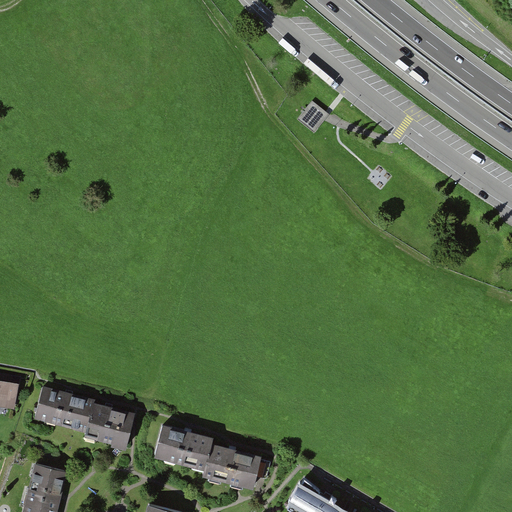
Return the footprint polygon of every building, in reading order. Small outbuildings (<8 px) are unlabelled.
[(313,100),(299,118),(316,131),(328,116),(330,113),(328,111),(313,100)] [(0,407),(14,411),(20,380),(0,376),(0,407)] [(34,423),(81,436),(90,401),(44,388),(34,423)] [(81,436),(127,449),(137,414),(90,401),(81,436)] [(206,472),(212,446),(214,438),(163,426),(155,459),(206,472)] [(262,458),(212,446),(206,472),(205,477),(255,489),(262,458)] [(59,511),(68,474),(34,466),(22,511),(59,511)] [(346,511),(348,510),(301,485),(288,509),(294,511),(346,511)]
